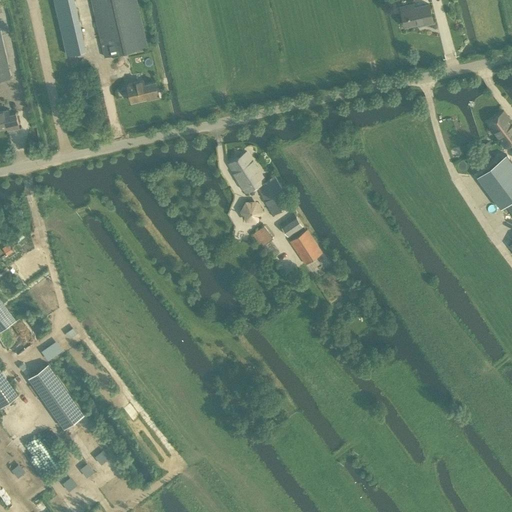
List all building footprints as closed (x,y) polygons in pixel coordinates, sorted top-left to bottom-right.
[(87,49),(75,0),(54,0),(67,54),(87,49)] [(91,0),(105,56),(148,46),(136,0),(91,0)] [(406,26),(418,23),(419,25),(433,22),(429,3),(414,7),(414,3),(401,6),(406,26)] [(0,79),(11,77),(1,30),(0,30),(0,79)] [(132,101),(147,97),(147,99),(159,96),(155,81),(142,84),(141,80),(128,83),(132,101)] [(16,112),(9,113),(8,109),(0,111),(0,127),(7,126),(9,129),(19,127),(16,112)] [(511,121),(503,110),(487,122),(506,147),(511,142),(511,121)] [(273,214),(290,204),(274,176),(263,182),(255,169),(257,168),(246,151),(228,164),(242,188),(245,187),(247,191),(257,186),(273,214)] [(501,207),(506,203),(507,205),(511,200),(511,161),(506,154),(477,176),(501,207)] [(288,236),(303,226),(296,215),(281,225),(288,236)] [(263,244),(273,238),(264,226),(253,234),(260,243),(261,242),(263,244)] [(305,264),(322,252),(307,229),(290,240),(305,264)] [(10,313),(0,299),(0,331),(15,321),(10,313)] [(85,413),(49,362),(28,377),(64,428),(85,413)] [(0,406),(18,394),(0,368),(0,406)]
